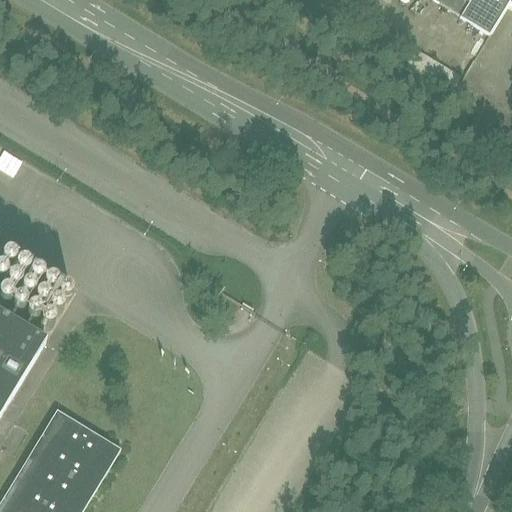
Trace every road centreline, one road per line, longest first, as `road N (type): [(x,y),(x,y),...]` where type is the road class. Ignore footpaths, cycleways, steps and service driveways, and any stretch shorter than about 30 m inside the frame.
road 1 (secondary): [(356,173),(381,220),(413,245),(456,305),(470,372),(463,511)]
road 2 (secondary): [(62,0),(356,173)]
road 3 (secondary): [(356,173),(511,299)]
